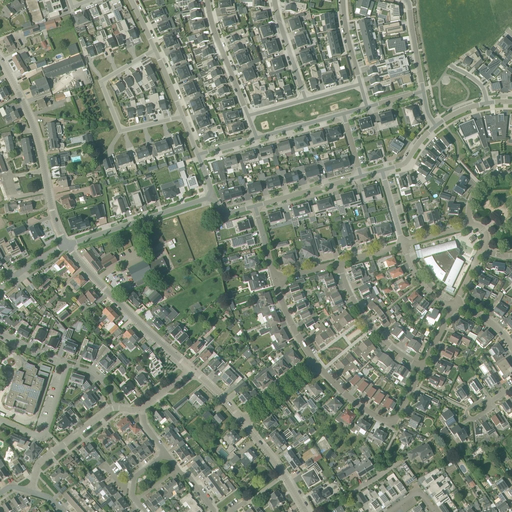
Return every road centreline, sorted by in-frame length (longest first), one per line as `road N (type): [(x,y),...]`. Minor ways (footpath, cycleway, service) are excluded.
road 1 (residential): [(66,245),(35,137),(0,58)]
road 2 (residential): [(155,51),(100,82),(120,130),(182,115)]
road 3 (residential): [(191,369),(66,245)]
road 4 (residential): [(66,245),(212,195)]
road 5 (residential): [(29,491),(37,465),(108,410),(142,409)]
road 6 (residential): [(422,366),(376,333),(339,263)]
road 7 (residential): [(248,115),(207,0)]
road 8 (residential): [(0,419),(43,436),(66,366)]
